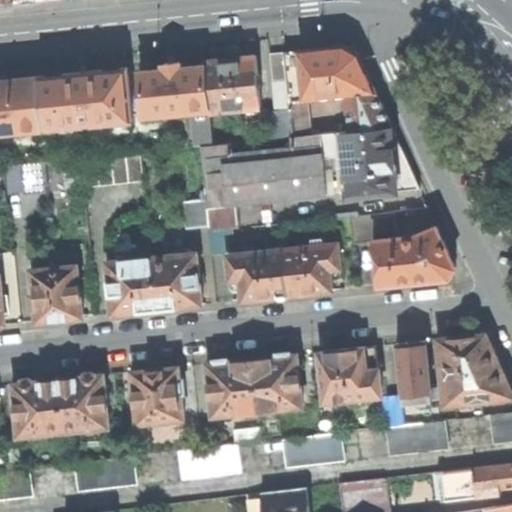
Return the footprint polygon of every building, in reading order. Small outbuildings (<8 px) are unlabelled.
[(300,50),(305,98),(308,97),(346,93),(377,90),(367,69),(360,54),(345,45),(300,50)] [(287,52),(289,78),(291,99),(305,98),(300,50),(287,52)] [(274,80),(289,78),(287,52),(272,53),(274,80)] [(211,107),(211,111),(262,106),(257,55),(231,57),(206,60),(207,65),(211,107)] [(147,113),(211,107),(207,65),(182,67),(181,63),(173,63),(167,64),(167,69),(142,71),(147,113)] [(43,77),(48,127),(134,118),(129,68),(80,73),(43,77)] [(0,132),(48,127),(43,77),(9,80),(0,81),(0,132)] [(277,109),(291,108),(291,99),(289,78),(274,80),(277,109)] [(351,106),(353,130),(394,125),(384,106),(377,90),(346,93),(347,107),(351,106)] [(291,108),(294,136),(311,134),(308,97),(305,98),(291,99),(291,108)] [(294,136),(291,108),(277,109),(271,110),(274,138),(294,136)] [(353,130),(344,130),(350,193),(353,195),(422,187),(407,155),(394,125),(353,130)] [(194,129),(195,145),(213,143),(211,128),(194,129)] [(239,203),(331,193),(324,132),(311,134),(294,136),(294,145),(234,150),(233,142),(202,146),(208,198),(209,206),(239,203)] [(86,184),(86,187),(145,181),(142,153),(83,158),(86,184)] [(86,184),(83,158),(65,160),(68,186),(86,184)] [(23,191),(24,194),(46,192),(45,185),(49,185),(47,162),(21,165),(23,191)] [(9,193),(23,191),(21,165),(7,167),(9,193)] [(209,206),(208,198),(185,200),(188,228),(211,225),(209,206)] [(239,203),(209,206),(211,225),(211,230),(242,227),(239,203)] [(397,211),(353,216),(356,237),(356,242),(373,241),(372,230),(398,227),(397,211)] [(356,237),(353,216),(339,217),(341,236),(344,239),(356,237)] [(376,239),(381,284),(451,277),(456,266),(447,246),(438,225),(418,234),(376,239)] [(285,248),(289,294),(312,291),(334,289),(332,279),(344,277),(340,242),(325,244),(314,245),(285,248)] [(233,289),(244,288),(245,299),(265,297),(289,294),(285,248),(229,254),(233,289)] [(153,257),(158,308),(181,306),(203,304),(198,253),(153,257)] [(158,308),(153,257),(109,262),(113,313),(137,311),(158,308)] [(37,309),(38,321),(61,318),(85,316),(79,265),(33,270),(35,295),(32,296),(34,309),(37,309)] [(0,324),(6,324),(5,315),(11,315),(8,294),(2,295),(0,276),(0,275),(0,324)] [(439,339),(446,404),(511,395),(511,391),(501,366),(490,343),(476,335),(439,339)] [(396,343),(402,395),(403,403),(433,400),(427,340),(396,343)] [(320,352),(325,401),(380,394),(383,394),(380,368),(379,368),(376,345),(346,349),(320,352)] [(253,358),(259,411),(304,406),(298,353),(274,356),(253,358)] [(230,361),(209,363),(214,416),(259,411),(253,358),(230,361)] [(182,393),(185,393),(184,379),(181,379),(180,366),(153,368),(133,371),(138,424),(185,419),(182,393)] [(59,379),(65,431),(110,426),(104,374),(80,377),(59,379)] [(39,381),(14,383),(20,435),(65,431),(59,379),(39,381)] [(182,393),(185,419),(199,417),(196,392),(185,393),(182,393)] [(385,396),(388,426),(405,424),(403,403),(402,395),(385,396)] [(511,411),(492,414),(495,444),(511,442),(511,411)] [(448,416),(450,446),(492,443),(490,412),(448,416)] [(405,424),(388,426),(392,456),(449,449),(445,419),(405,424)] [(235,429),(237,444),(263,441),(261,425),(235,429)] [(284,438),(288,468),(345,461),(341,431),(284,438)] [(5,445),(8,470),(23,468),(20,443),(5,445)] [(237,444),(180,451),(184,480),(241,473),(237,444)] [(127,456),(77,462),(80,491),(137,484),(134,455),(127,456)] [(511,463),(496,466),(499,488),(511,486),(511,463)] [(499,494),(499,488),(496,466),(435,473),(439,502),(499,494)] [(8,470),(0,470),(0,499),(34,496),(30,467),(23,468),(8,470)] [(388,511),(385,477),(340,483),(344,511),(388,511)] [(262,492),(264,511),(310,511),(307,486),(262,492)] [(247,494),(249,511),(264,511),(262,492),(247,494)]
